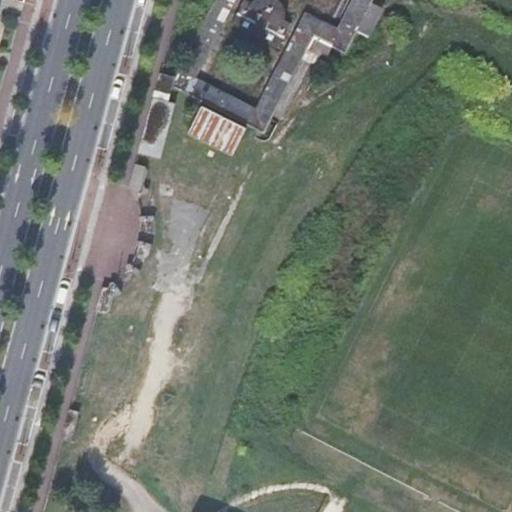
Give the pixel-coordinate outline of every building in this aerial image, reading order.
[(372,3),(373,0),(215,0),(175,76),(172,87),(263,134),(270,120),(277,124),(281,124),(284,122),(285,120),(312,68),(319,71),(332,47),(346,54),(357,31),(368,37),(383,8),(372,3)] [(175,76),(161,73),(144,135),(140,151),(161,157),(175,103),(168,101),(172,87),(175,76)] [(200,106),(187,133),(231,156),(245,129),(200,106)] [(132,380),(93,370),(84,402),(123,412),(132,380)] [(80,411),(70,408),(63,438),(72,441),(80,411)]
